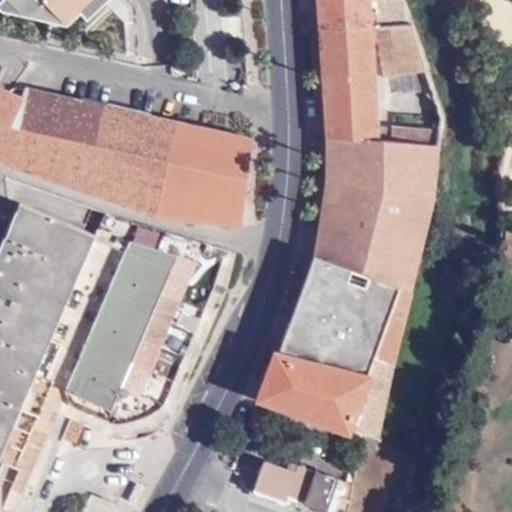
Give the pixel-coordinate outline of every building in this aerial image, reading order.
[(6,0),(0,6),(0,11),(5,19),(71,34),(84,23),(92,32),(123,0),(6,0)] [(391,363),(434,195),(439,130),(392,126),(392,127),(378,126),(372,30),(375,29),(383,77),(426,70),(401,0),(317,0),(324,96),(328,149),(329,162),(323,215),(315,254),(314,254),(261,397),(379,439),(391,363)] [(244,182),(249,140),(27,90),(22,100),(0,89),(0,160),(158,216),(186,220),(239,224),(244,182)] [(170,272),(148,262),(122,251),(20,208),(3,243),(0,250),(0,457),(1,455),(93,248),(120,261),(64,393),(107,412),(170,272)] [(148,262),(161,236),(130,231),(122,251),(148,262)] [(511,233),(506,233),(502,273),(511,274),(511,233)] [(270,436),(277,421),(252,409),(244,427),(270,436)] [(66,436),(71,420),(57,415),(48,438),(63,444),(66,436)] [(105,435),(71,420),(66,436),(100,448),(105,435)] [(275,499),(314,511),(322,511),(334,478),(295,463),(291,471),(255,459),(244,492),(274,502),(275,499)]
